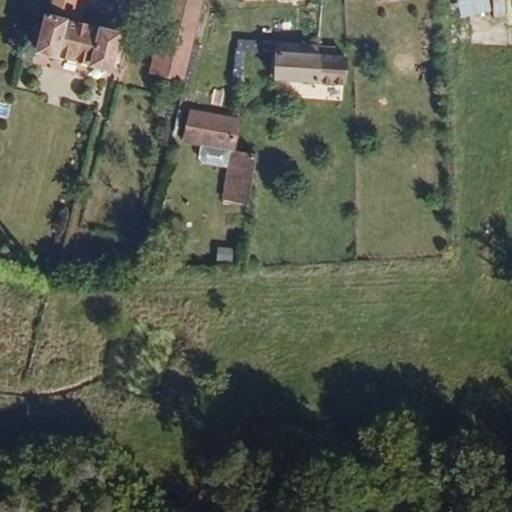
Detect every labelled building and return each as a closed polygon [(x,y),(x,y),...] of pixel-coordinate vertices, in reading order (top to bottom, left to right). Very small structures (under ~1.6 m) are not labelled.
[(108,29),(54,16),(57,0),(32,0),(20,54),(98,72),(108,29)] [(172,81),(193,0),(161,0),(143,74),(172,81)] [(511,0),(494,0),(495,19),(511,18),(511,0)] [(262,53),(263,38),(239,37),(239,52),(262,53)] [(336,83),(338,57),(266,52),(264,78),(336,83)] [(175,141),(226,149),(228,130),(230,117),(179,110),(175,141)] [(242,208),(250,153),(226,149),(217,205),(242,208)] [(219,236),(218,260),(233,261),(234,237),(219,236)]
